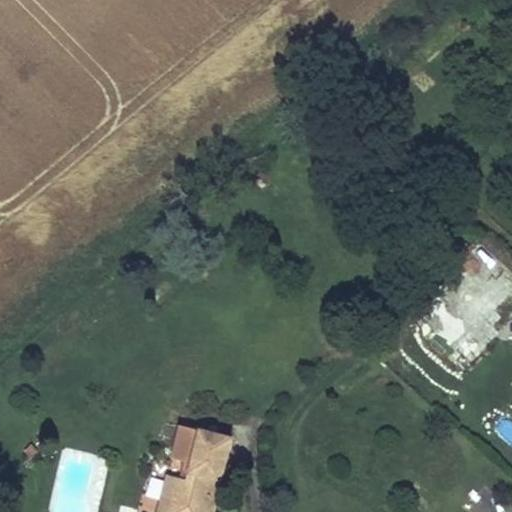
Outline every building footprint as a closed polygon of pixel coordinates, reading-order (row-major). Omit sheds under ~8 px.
[(173,459),(186,463),(192,464),(188,481),(182,479),(177,478),(168,511),(213,511),(232,440),(181,427),(173,459)] [(72,455),(42,511),(89,511),(95,502),(92,501),(96,494),(87,489),(97,469),(72,455)] [(192,464),(186,463),(182,479),(188,481),(192,464)] [(168,511),(177,478),(168,476),(159,511),(168,511)] [(148,477),(145,496),(158,498),(162,479),(148,477)]
